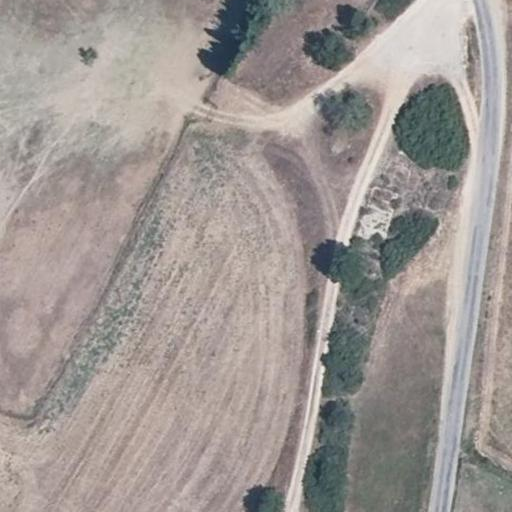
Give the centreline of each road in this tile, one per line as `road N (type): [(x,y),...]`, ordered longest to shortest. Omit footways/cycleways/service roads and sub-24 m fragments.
road 1 (unclassified): [(439,511),(477,257),(490,76),(482,0)]
road 2 (track): [(289,511),(340,258),(424,21)]
road 3 (track): [(232,116),(282,120),(324,102),(424,21),(470,0)]
